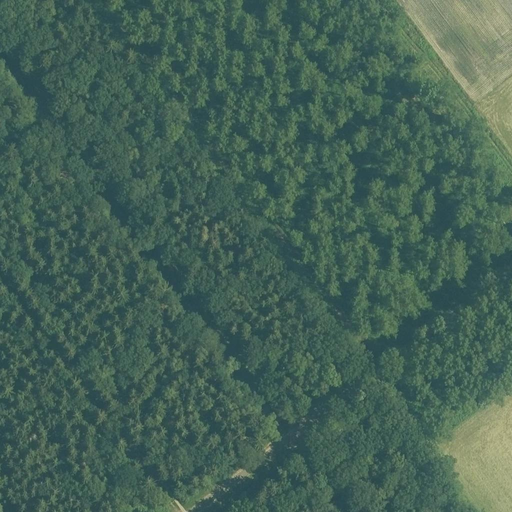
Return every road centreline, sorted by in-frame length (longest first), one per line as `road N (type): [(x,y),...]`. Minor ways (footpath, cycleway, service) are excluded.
road 1 (track): [(0,34),(360,511)]
road 2 (unclassified): [(193,511),(511,267)]
road 3 (track): [(175,511),(0,277)]
road 4 (track): [(511,171),(384,0)]
